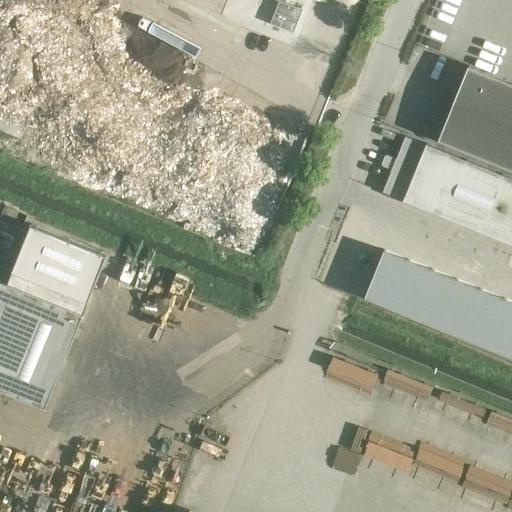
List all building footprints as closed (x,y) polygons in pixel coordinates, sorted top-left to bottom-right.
[(285,0),(275,0),(278,1),(269,23),(292,32),(301,10),(284,4),(285,0)] [(511,82),(468,65),(438,139),(511,169),(511,82)] [(391,171),(383,192),(403,200),(403,201),(511,244),(511,178),(426,143),(426,144),(405,136),(397,157),(396,157),(391,171)] [(29,223),(10,270),(87,301),(105,254),(29,223)] [(363,291),(385,300),(403,255),(381,246),(363,291)] [(435,268),(403,255),(385,300),(417,313),(435,268)] [(462,279),(435,268),(417,313),(444,323),(462,279)] [(0,279),(0,389),(45,408),(83,313),(0,279)] [(462,279),(444,323),(468,333),(486,288),(462,279)] [(486,288),(468,333),(493,343),(511,298),(486,288)] [(511,298),(493,343),(511,350),(511,298)]
